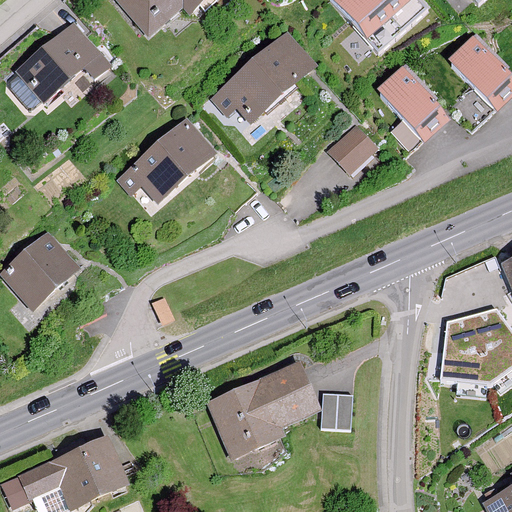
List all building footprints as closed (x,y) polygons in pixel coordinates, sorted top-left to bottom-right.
[(187,14),(196,24),(225,0),(121,0),(117,4),(145,37),(157,27),(163,34),(187,14)] [(417,0),(333,0),(331,3),(380,57),(429,13),(417,0)] [(103,62),(76,30),(20,77),(47,110),(103,62)] [(293,40),(213,105),(229,125),(240,116),(254,134),(323,77),(293,40)] [(497,113),(511,97),(511,83),(474,47),(451,70),(497,113)] [(425,147),(448,123),(402,80),(380,104),(425,147)] [(221,163),(189,125),(119,185),(131,200),(142,190),(162,213),(221,163)] [(355,132),(333,156),(357,179),(379,155),(355,132)] [(238,214),(257,197),(245,184),(226,202),(238,214)] [(84,278),(51,240),(4,280),(37,318),(84,278)] [(460,322),(449,325),(441,384),(490,390),(511,375),(511,332),(497,313),(483,317),(460,322)] [(82,328),(56,334),(59,347),(85,340),(82,328)] [(297,366),(205,408),(228,458),(245,450),(250,463),(287,446),(281,434),(320,417),(297,366)] [(112,448),(20,484),(28,504),(71,487),(80,511),(105,511),(133,501),(112,448)] [(511,511),(511,498),(487,511),(511,511)]
